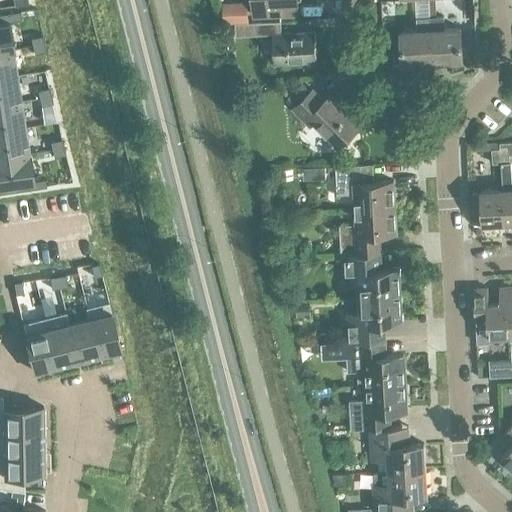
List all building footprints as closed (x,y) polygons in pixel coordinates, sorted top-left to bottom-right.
[(252,0),(254,17),(284,15),(298,14),(297,0),(252,0)] [(247,4),(222,4),(222,24),(235,24),(247,23),(247,4)] [(18,11),(6,13),(7,21),(9,21),(20,20),(18,11)] [(431,18),(433,60),(462,58),(461,28),(445,29),(444,17),(431,18)] [(403,62),(433,60),(431,18),(417,19),(417,30),(402,31),(403,62)] [(0,22),(0,50),(14,49),(9,21),(7,21),(0,22)] [(247,23),(235,24),(236,36),(264,34),(263,22),(247,23)] [(315,31),(283,33),(273,34),(275,64),(317,61),(315,31)] [(43,35),(31,38),(33,46),(45,43),(43,35)] [(45,43),(33,46),(35,54),(47,51),(45,43)] [(0,77),(18,75),(14,49),(0,50),(0,77)] [(18,75),(0,77),(0,104),(21,101),(18,75)] [(310,91),(303,83),(288,97),(297,106),(293,110),(309,127),(315,122),(338,146),(362,123),(349,110),(348,112),(330,94),(324,100),(312,88),(310,91)] [(49,87),(38,90),(40,98),(51,95),(49,87)] [(51,95),(40,98),(42,106),(53,103),(51,95)] [(0,130),(25,127),(21,101),(0,104),(0,130)] [(25,127),(0,130),(0,157),(29,153),(25,127)] [(393,161),(393,133),(364,133),(364,155),(379,155),(379,160),(393,161)] [(62,139),(50,142),(52,150),(64,147),(62,139)] [(511,221),(511,161),(510,142),(500,143),(501,149),(502,164),(503,188),(505,222),(511,221)] [(64,147),(52,150),(54,157),(66,155),(64,147)] [(493,164),(502,164),(501,149),(492,149),(493,164)] [(0,185),(20,183),(32,181),(34,181),(29,153),(0,157),(0,185)] [(355,209),(395,207),(394,180),(375,181),(374,163),(337,166),(339,195),(355,194),(355,209)] [(325,167),(315,168),(315,179),(326,179),(325,167)] [(56,177),(44,179),(45,187),(57,185),(56,177)] [(34,181),(32,181),(33,189),(45,187),(44,179),(34,181)] [(32,181),(20,183),(21,191),(33,189),(32,181)] [(482,223),(505,222),(503,188),(480,190),(481,193),(469,194),(470,223),(482,222),(482,223)] [(395,207),(355,209),(356,224),(339,225),(341,253),(372,252),(371,234),(397,232),(395,207)] [(360,297),(400,294),(399,275),(401,275),(400,267),(392,267),(392,269),(372,270),(371,252),(344,254),(345,281),(359,280),(360,297)] [(99,264),(91,265),(93,277),(101,276),(99,264)] [(66,275),(58,276),(60,288),(68,287),(66,275)] [(58,276),(50,277),(52,289),(60,288),(58,276)] [(22,281),(14,283),(16,295),(24,293),(22,281)] [(489,337),(511,335),(509,286),(499,287),(500,302),(489,303),(488,287),(474,288),(476,325),(488,325),(489,337)] [(400,294),(360,297),(360,313),(347,314),(349,341),(376,339),(376,322),(395,321),(395,322),(403,321),(403,313),(402,313),(400,294)] [(111,311),(89,316),(99,356),(121,350),(111,311)] [(89,316),(68,321),(78,361),(99,356),(89,316)] [(403,332),(426,329),(425,320),(402,323),(403,332)] [(68,321),(47,327),(57,366),(78,361),(68,321)] [(47,327),(25,332),(35,372),(57,366),(47,327)] [(367,385),(405,383),(404,354),(376,356),(375,340),(346,342),(348,371),(366,370),(367,385)] [(405,383),(367,385),(368,399),(349,400),(351,429),(371,428),(380,427),(379,412),(407,410),(405,383)] [(44,407),(3,407),(3,430),(44,429),(44,407)] [(511,467),(511,423),(502,435),(511,443),(511,444),(501,457),(511,467)] [(390,471),(425,469),(424,443),(403,444),(402,426),(380,427),(371,428),(372,447),(376,447),(376,459),(389,458),(390,471)] [(44,429),(3,430),(3,452),(44,451),(44,429)] [(44,451),(3,452),(4,474),(31,474),(45,474),(44,451)] [(425,469),(390,471),(390,484),(378,485),(379,496),(375,497),(376,511),(364,511),(363,511),(363,508),(350,508),(350,511),(407,511),(406,496),(427,495),(425,469)] [(31,474),(4,474),(4,484),(32,488),(31,474)] [(14,491),(14,495),(19,496),(18,506),(23,506),(25,492),(14,491)]
